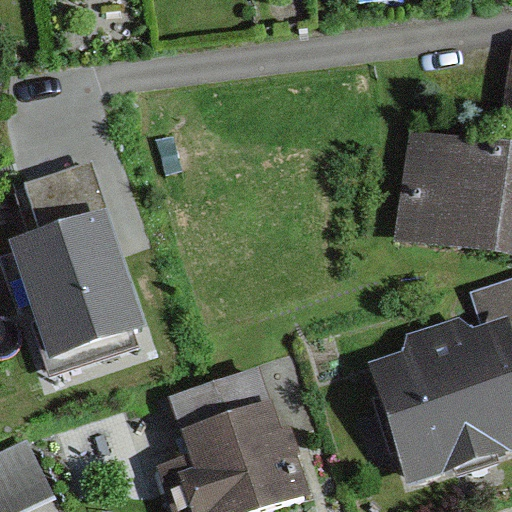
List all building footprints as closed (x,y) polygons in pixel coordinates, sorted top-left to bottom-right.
[(511,124),(504,172),(418,156),(401,252),(511,271),(511,124)] [(90,184),(31,203),(51,263),(19,273),(53,380),(144,351),(90,184)] [(495,342),(370,380),(409,509),(511,477),(511,299),(485,308),(495,342)] [(299,511),(264,387),(174,412),(202,511),(299,511)] [(0,461),(0,511),(55,511),(66,507),(36,444),(0,461)]
